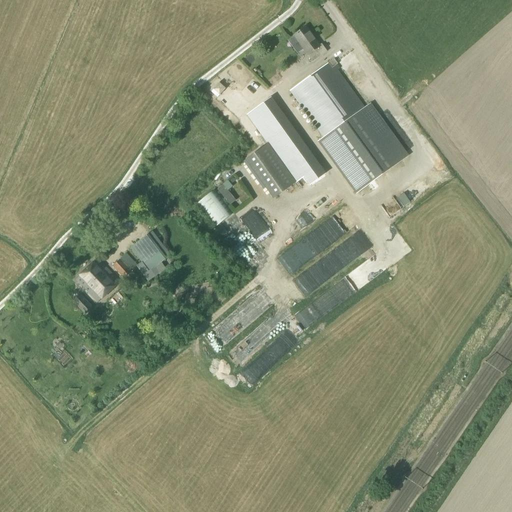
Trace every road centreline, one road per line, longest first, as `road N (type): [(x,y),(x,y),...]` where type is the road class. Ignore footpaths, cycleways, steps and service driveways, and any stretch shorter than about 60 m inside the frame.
road 1 (track): [(511,265),(406,113)]
road 2 (track): [(95,211),(0,305)]
